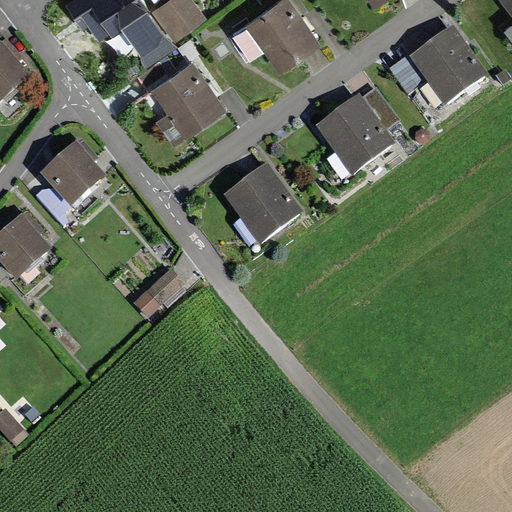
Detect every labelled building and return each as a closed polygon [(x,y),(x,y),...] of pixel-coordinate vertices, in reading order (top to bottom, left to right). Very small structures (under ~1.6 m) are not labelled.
[(112,31),(149,8),(144,0),(68,0),(67,1),(82,26),(102,14),(112,31)] [(193,0),(164,0),(152,9),(174,40),(205,17),(193,0)] [(291,0),(281,0),(234,34),(252,60),(266,50),(279,69),(320,40),(291,0)] [(454,29),(409,61),(445,109),(489,77),(454,29)] [(0,107),(33,78),(20,63),(23,60),(0,33),(0,107)] [(193,60),(152,90),(167,111),(157,118),(174,143),(226,106),(193,60)] [(375,88),(317,131),(351,175),(395,142),(385,129),(399,119),(375,88)] [(81,141),(42,176),(70,207),(105,175),(93,162),(97,158),(81,141)] [(266,167),(223,198),(257,245),(300,214),(266,167)] [(27,214),(0,238),(0,265),(16,283),(52,251),(39,237),(44,233),(27,214)] [(171,269),(134,304),(148,319),(185,284),(171,269)] [(4,410),(0,413),(0,431),(13,445),(26,432),(4,410)]
